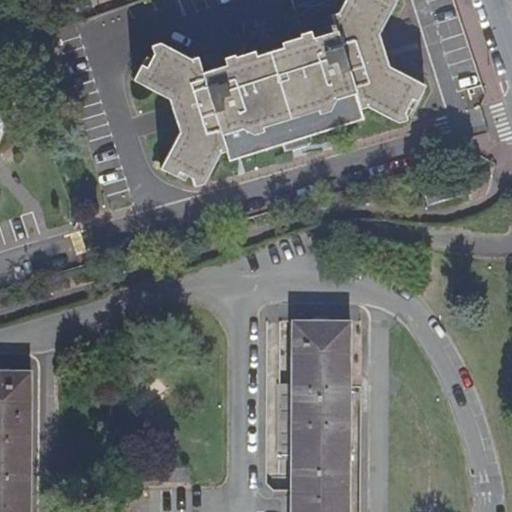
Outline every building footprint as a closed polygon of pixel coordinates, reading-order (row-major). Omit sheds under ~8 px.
[(322,40),(306,43),(203,74),(198,60),(191,62),(161,45),(149,49),(153,56),(150,61),(144,58),(132,82),(168,101),(178,133),(158,169),(182,183),(185,178),(190,180),(192,187),(201,184),(219,154),(226,152),(229,162),(362,121),(359,112),(367,109),(396,126),(415,120),(433,85),(396,66),(385,31),(400,0),(349,0),(344,10),(334,13),(341,32),(322,40)] [(292,0),(306,43),(322,40),(341,32),(334,13),(344,10),(349,0),(400,0),(385,31),(396,66),(433,85),(415,120),(486,97),(453,0),(292,0)] [(465,195),(459,178),(421,190),(427,207),(465,195)] [(341,511),(343,325),(285,325),(285,388),(266,389),(267,464),(284,463),(283,511),(341,511)] [(0,511),(21,511),(22,375),(0,374),(0,511)]
